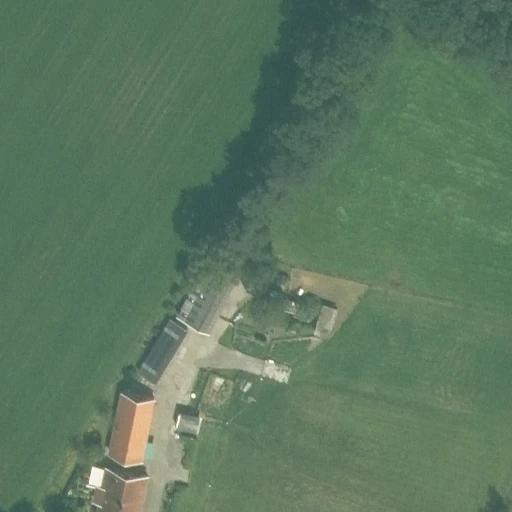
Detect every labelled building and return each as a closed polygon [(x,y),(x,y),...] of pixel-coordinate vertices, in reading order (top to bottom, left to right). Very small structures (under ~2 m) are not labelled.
[(176,316),(210,333),(238,276),(205,259),(176,316)] [(157,384),(189,330),(171,318),(139,373),(157,384)] [(108,455),(144,462),(156,398),(121,391),(108,455)] [(195,431),(198,416),(180,412),(177,427),(195,431)] [(97,511),(140,511),(148,476),(107,467),(103,487),(98,485),(94,502),(100,503),(97,511)]
